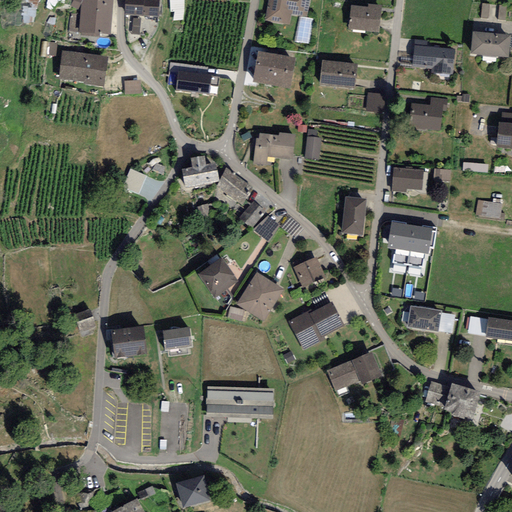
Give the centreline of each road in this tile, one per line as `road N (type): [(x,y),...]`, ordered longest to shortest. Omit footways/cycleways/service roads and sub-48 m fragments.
road 1 (residential): [(183,143),(176,174),(107,277),(92,442)]
road 2 (residential): [(369,304),(399,0)]
road 3 (residential): [(369,304),(323,238),(223,153)]
road 4 (residential): [(511,397),(412,373),(369,304)]
road 5 (residential): [(183,143),(163,94),(125,53),(121,0)]
road 6 (residential): [(223,153),(254,0)]
